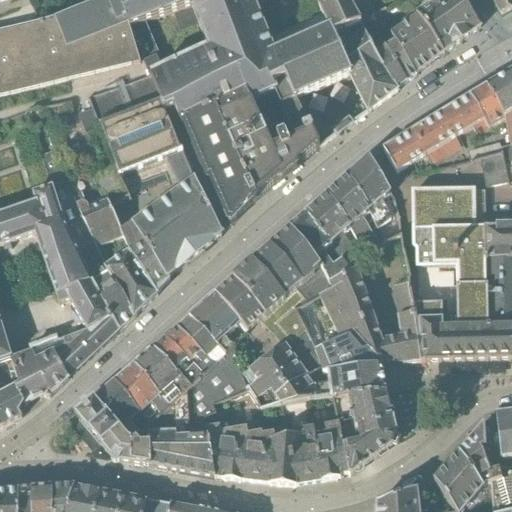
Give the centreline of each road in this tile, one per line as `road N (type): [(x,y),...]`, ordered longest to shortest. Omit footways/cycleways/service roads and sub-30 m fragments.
road 1 (tertiary): [(510,45),(363,141),(0,459)]
road 2 (tertiary): [(262,504),(362,493),(408,468),(476,409),(511,398)]
road 3 (tertiary): [(0,466),(97,474),(262,504)]
